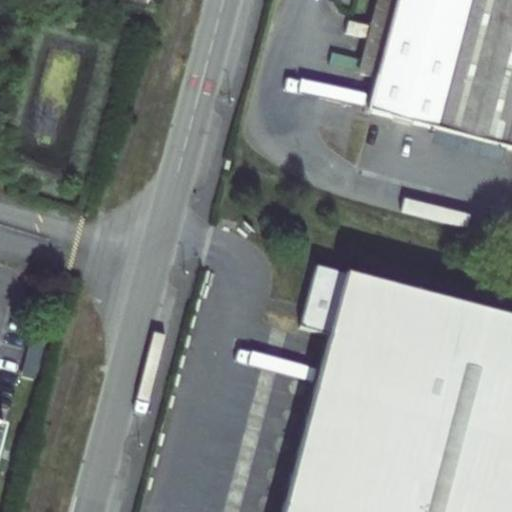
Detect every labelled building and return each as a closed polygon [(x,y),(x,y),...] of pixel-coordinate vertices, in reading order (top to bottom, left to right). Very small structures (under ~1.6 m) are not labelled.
[(116,0),(116,4),(146,11),(148,0),(116,0)] [(364,113),(393,0),(373,0),(345,108),(364,113)] [(511,0),(393,0),(364,113),(433,131),(511,151),(511,0)] [(511,162),(511,151),(433,131),(430,141),(511,162)] [(511,511),(511,319),(313,267),(297,329),(326,337),(280,511),(511,511)] [(33,328),(21,376),(33,379),(46,331),(33,328)]
